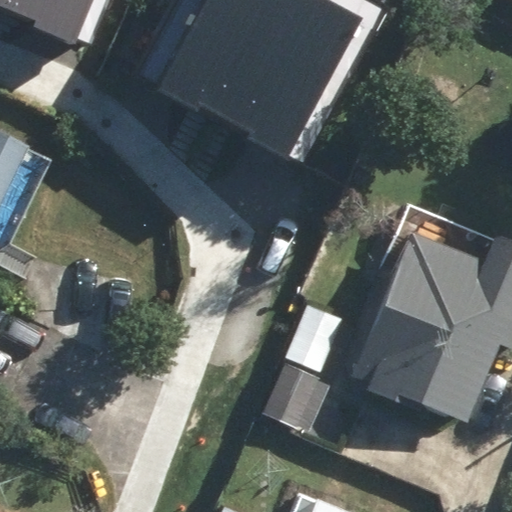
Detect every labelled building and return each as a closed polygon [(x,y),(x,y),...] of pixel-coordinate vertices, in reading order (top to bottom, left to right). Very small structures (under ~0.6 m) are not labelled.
[(113,0),(0,0),(0,12),(93,50),(113,0)] [(386,9),(368,0),(186,0),(146,80),(309,162),(386,9)] [(0,331),(4,323),(0,321),(0,221),(36,141),(0,124),(0,331)] [(421,223),(355,374),(472,424),(508,341),(511,342),(511,227),(504,224),(491,253),(421,223)] [(369,511),(323,493),(315,511),(369,511)] [(0,511),(28,511),(0,500),(0,511)]
